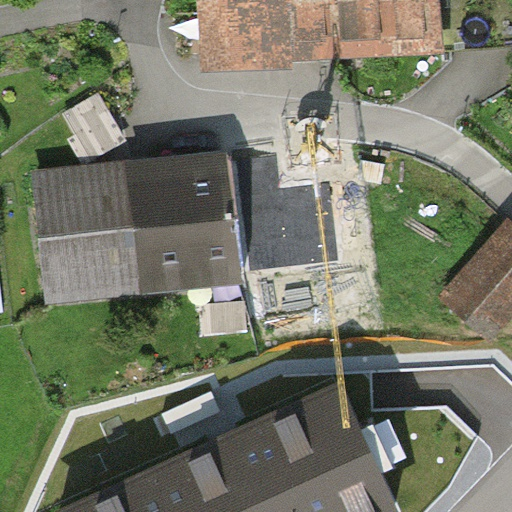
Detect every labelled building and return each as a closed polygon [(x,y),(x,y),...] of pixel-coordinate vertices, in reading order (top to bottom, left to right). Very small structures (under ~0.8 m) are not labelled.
[(329,0),(205,0),(209,55),(333,46),(329,0)] [(511,0),(329,0),(333,46),(511,37),(511,0)] [(274,144),(35,171),(50,299),(290,271),(274,144)] [(511,315),(511,240),(444,306),(482,345),(511,315)] [(262,304),(200,308),(202,340),(264,336),(262,304)] [(256,391),(183,395),(184,416),(257,412),(256,391)] [(313,511),(307,442),(158,456),(162,511),(313,511)]
